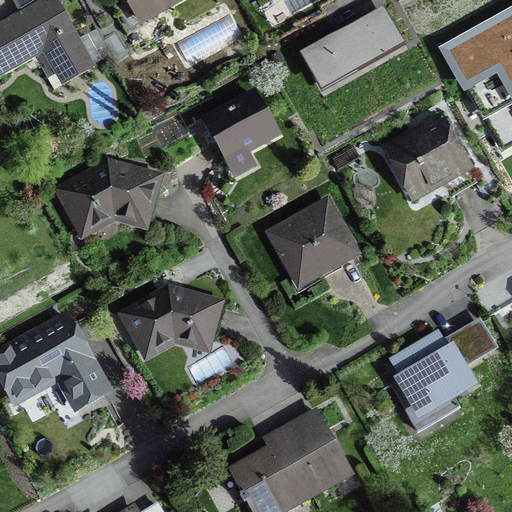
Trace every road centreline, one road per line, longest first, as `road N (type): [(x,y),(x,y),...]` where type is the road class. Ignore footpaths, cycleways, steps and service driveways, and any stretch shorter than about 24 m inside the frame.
road 1 (residential): [(45,511),(290,383)]
road 2 (residential): [(290,383),(511,254)]
road 3 (residential): [(213,238),(290,383)]
